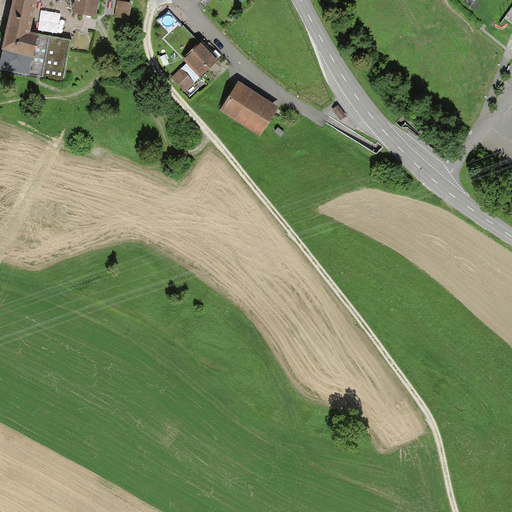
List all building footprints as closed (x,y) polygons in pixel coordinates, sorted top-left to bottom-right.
[(70,2),(67,17),(93,22),(96,0),(11,0),(10,6),(0,57),(0,71),(62,83),(70,42),(25,34),(31,0),(63,0),(63,1),(70,2)] [(125,21),(128,4),(116,2),(113,19),(125,21)] [(214,62),(199,45),(182,61),(198,77),(214,62)] [(191,82),(179,71),(171,80),(182,91),(191,82)] [(239,82),(221,110),(260,136),(278,108),(239,82)]
